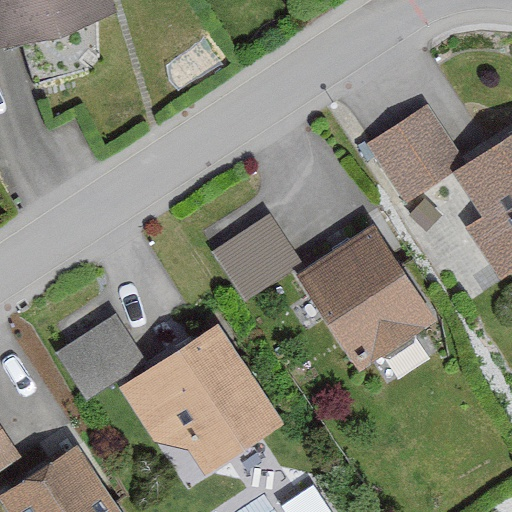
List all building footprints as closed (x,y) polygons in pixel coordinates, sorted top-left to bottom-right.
[(0,0),(0,54),(110,26),(102,0),(0,0)] [(366,151),(402,205),(456,168),(420,115),(366,151)] [(511,274),(511,142),(450,182),(478,225),(465,233),(498,284),(511,274)] [(294,270),(262,221),(209,256),(241,305),(294,270)] [(427,326),(364,235),(292,285),(355,376),(427,326)] [(55,355),(84,399),(141,363),(113,318),(55,355)] [(117,392),(154,452),(187,452),(202,476),(275,431),(214,332),(117,392)] [(0,435),(0,469),(16,459),(0,435)] [(110,511),(68,450),(0,496),(0,507),(3,511),(110,511)] [(302,511),(341,511),(326,476),(293,491),(302,511)]
